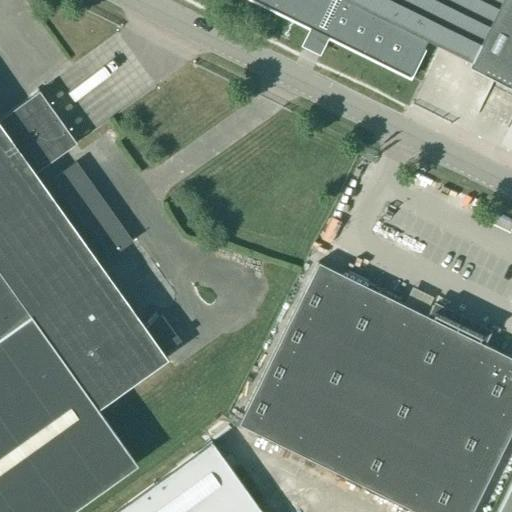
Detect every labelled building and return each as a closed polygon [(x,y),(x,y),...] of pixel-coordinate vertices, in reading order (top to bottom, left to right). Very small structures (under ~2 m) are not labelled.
[(511,0),(254,0),(311,28),(329,37),(411,77),(429,41),(473,63),(472,66),(511,86),(511,0)] [(327,41),(329,37),(311,28),(308,32),(327,41)] [(0,118),(0,511),(67,511),(135,464),(96,408),(165,358),(162,354),(179,342),(162,317),(144,329),(34,174),(67,150),(30,98),(0,118)] [(108,257),(132,241),(75,161),(51,178),(108,257)] [(426,316),(317,263),(238,424),(415,511),(470,511),(511,428),(511,358),(483,345),(489,333),(460,319),(432,305),(426,316)] [(260,511),(212,444),(115,511),(260,511)] [(511,511),(511,481),(496,511),(511,511)]
